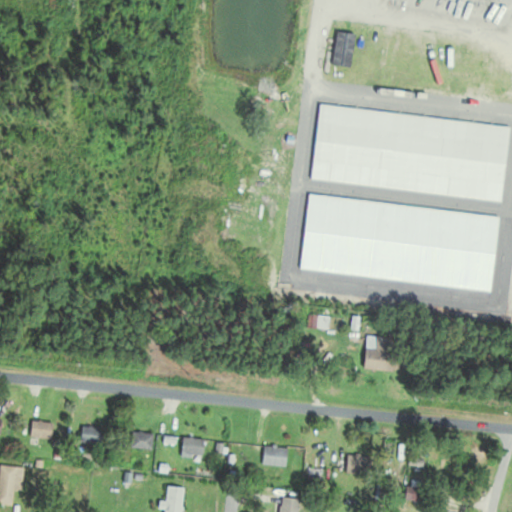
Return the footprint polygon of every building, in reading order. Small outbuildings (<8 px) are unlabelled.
[(324,330),(324,319),(314,319),(314,330),(324,330)] [(360,372),(389,373),(390,339),(361,339),(360,372)] [(48,440),(48,423),(28,423),(28,440),(48,440)] [(99,445),(99,430),(79,429),(78,445),(99,445)] [(128,450),(150,452),(151,436),(130,434),(128,450)] [(199,459),(202,442),(180,438),(177,454),(199,459)] [(283,468),(284,448),(260,447),(259,467),(283,468)] [(366,458),(343,457),(342,476),(366,476),(366,458)] [(0,505),(9,507),(10,491),(20,492),(21,469),(0,467),(0,505)] [(178,511),(181,490),(163,488),(162,503),(156,503),(155,511),(178,511)] [(275,511),(293,511),(294,501),(276,500),(275,511)]
